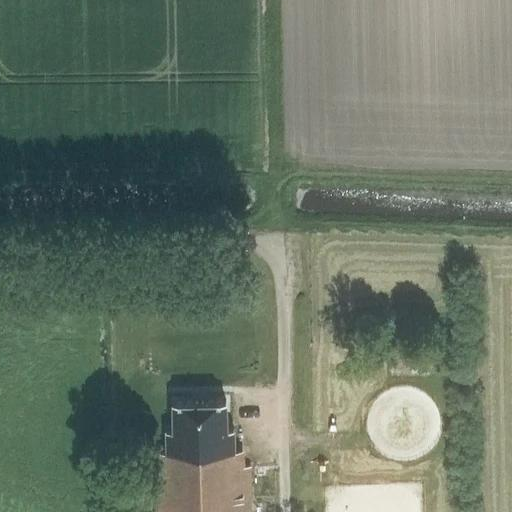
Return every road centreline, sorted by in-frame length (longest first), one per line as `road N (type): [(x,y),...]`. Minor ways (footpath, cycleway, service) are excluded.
road 1 (unclassified): [(273,240),(0,248)]
road 2 (track): [(274,0),(279,221)]
